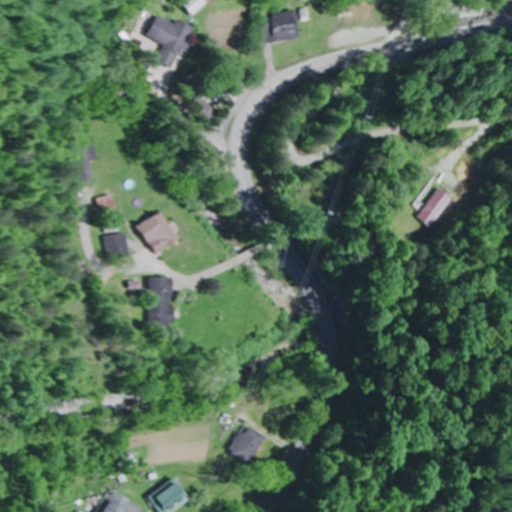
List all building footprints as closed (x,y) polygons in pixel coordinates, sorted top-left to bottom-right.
[(299,38),(295,10),(256,16),(261,44),(299,38)] [(169,69),(188,27),(170,20),(169,22),(150,13),(140,36),(159,45),(151,61),(169,69)] [(103,180),(96,143),(82,146),(89,182),(103,180)] [(428,227),(453,201),(438,185),(412,211),(428,227)] [(139,221),(151,252),(175,242),(163,212),(139,221)] [(110,234),(115,257),(132,254),(128,231),(110,234)] [(148,277),(148,330),(169,330),(169,277),(148,277)] [(229,452),(250,465),(267,438),(246,424),(229,452)] [(161,511),(174,511),(187,496),(166,480),(149,503),(161,511)] [(97,511),(135,511),(139,506),(126,499),(121,508),(105,499),(97,511)]
